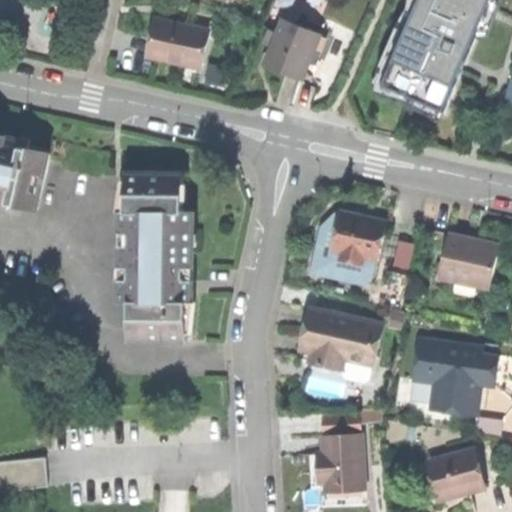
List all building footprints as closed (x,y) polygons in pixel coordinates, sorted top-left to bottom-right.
[(492,0),(421,0),(385,85),(445,111),(492,0)] [(208,28),(159,18),(156,37),(152,56),(201,66),(208,28)] [(274,45),(268,63),(284,69),(305,77),(311,63),(318,65),(329,36),(285,19),(280,32),(274,45)] [(265,41),(274,45),(280,32),(271,28),(265,41)] [(0,205),(6,207),(8,200),(37,206),(49,152),(20,145),(22,139),(0,133),(0,205)] [(110,151),(69,143),(64,169),(104,177),(110,151)] [(152,172),(129,172),(129,210),(123,210),(123,301),(133,301),(132,339),(189,339),(189,300),(195,300),(195,247),(195,211),(185,211),(185,199),(176,199),(176,180),(152,180),(152,172)] [(185,172),(152,172),(152,180),(176,180),(176,199),(185,199),(185,172)] [(370,217),(347,212),(339,250),(343,251),(341,259),(367,265),(368,258),(381,261),(389,221),(370,217)] [(471,236),(451,232),(441,276),(492,288),(501,250),(469,243),(471,236)] [(484,240),(471,236),(469,243),(501,250),(502,244),(484,240)] [(379,321),(312,307),(307,328),(303,348),(324,353),(322,363),(345,368),(347,358),(370,364),(379,321)] [(386,323),(379,321),(370,364),(377,365),(386,323)] [(485,346),(420,338),(415,371),(438,374),(437,382),(434,404),(480,410),(484,384),(485,376),(499,378),(501,366),(502,355),(484,352),(485,346)] [(301,359),(322,363),(324,353),(303,348),(301,359)] [(414,379),(437,382),(438,374),(415,371),(414,379)] [(498,386),(499,378),(485,376),(484,384),(498,386)] [(324,414),(325,435),(363,433),(362,411),(324,414)] [(363,433),(325,435),(326,452),(319,452),(321,480),(328,479),(329,484),(366,482),(363,433)] [(431,460),(441,498),(463,493),(487,487),(477,448),(431,460)] [(0,462),(0,492),(49,486),(46,457),(0,462)] [(367,489),(366,482),(329,484),(329,491),(348,490),(367,489)]
